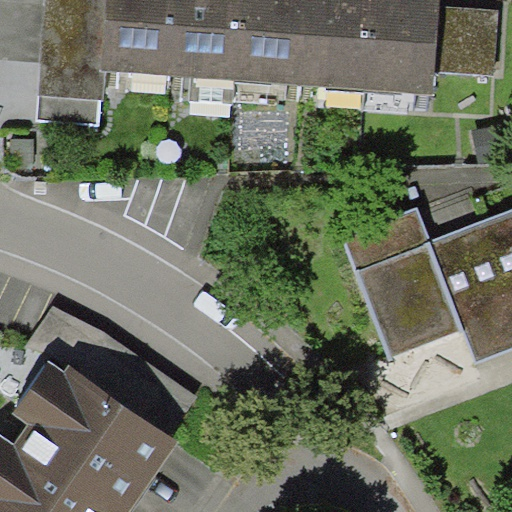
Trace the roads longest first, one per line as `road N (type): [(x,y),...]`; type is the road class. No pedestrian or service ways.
road 1 (residential): [(268,376),(152,281),(0,215)]
road 2 (residential): [(389,511),(329,471),(274,494),(262,511)]
